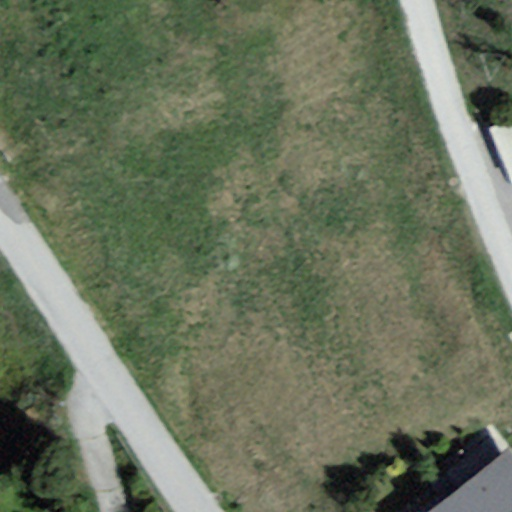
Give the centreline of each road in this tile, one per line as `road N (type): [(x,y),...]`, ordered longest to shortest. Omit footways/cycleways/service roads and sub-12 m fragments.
road 1 (unclassified): [(0,214),(201,511)]
road 2 (unclassified): [(511,273),(414,0)]
